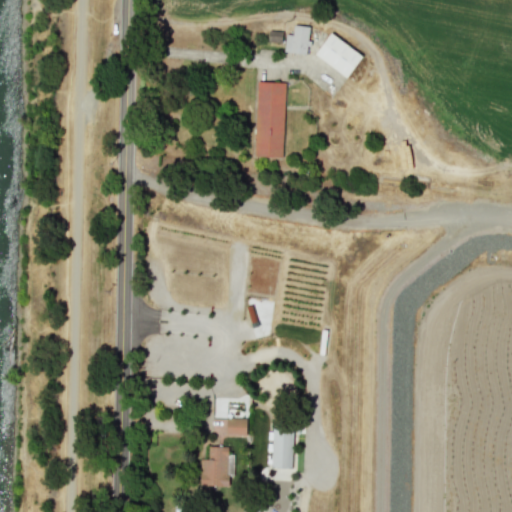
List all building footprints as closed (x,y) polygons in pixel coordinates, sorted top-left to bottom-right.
[(292,34),(285,34),(284,52),(307,53),(308,26),(293,25),(292,34)] [(345,78),(362,56),(330,32),(314,54),(345,78)] [(282,157),(285,83),(256,81),(253,156),(282,157)] [(245,435),(246,418),(226,417),(225,434),(245,435)] [(292,430),(271,430),(270,467),(291,467),(292,430)] [(199,485),(227,486),(227,475),(233,475),(233,455),(227,455),(227,446),(208,446),(207,459),(200,459),(199,485)]
